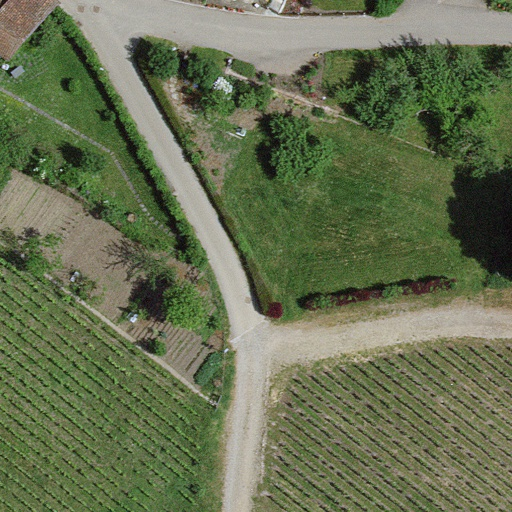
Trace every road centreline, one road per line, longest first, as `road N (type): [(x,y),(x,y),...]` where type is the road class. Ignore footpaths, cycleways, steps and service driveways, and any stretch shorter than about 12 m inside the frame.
road 1 (track): [(90,0),(232,272),(252,327),(229,511)]
road 2 (residential): [(108,0),(252,32),(511,29)]
road 3 (track): [(511,321),(376,323),(251,343)]
